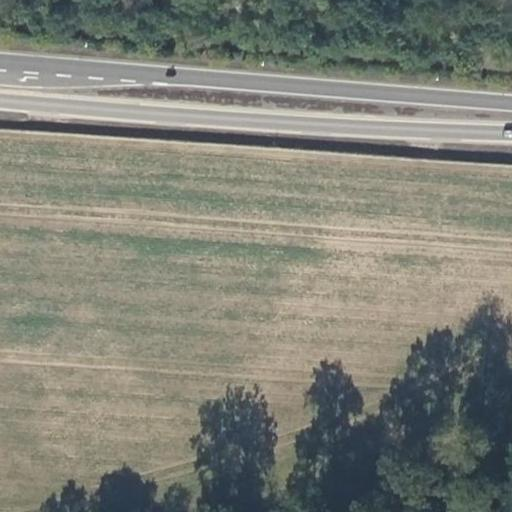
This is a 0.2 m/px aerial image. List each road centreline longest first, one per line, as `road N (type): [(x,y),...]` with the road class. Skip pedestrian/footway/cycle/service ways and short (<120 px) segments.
road 1 (primary): [(511,103),(0,61)]
road 2 (primary): [(0,100),(511,133)]
